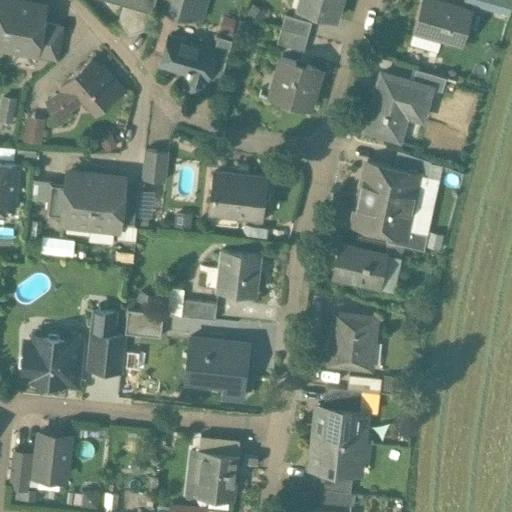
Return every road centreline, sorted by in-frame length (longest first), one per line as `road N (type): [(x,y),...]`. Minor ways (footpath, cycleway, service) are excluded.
road 1 (residential): [(0,446),(5,412),(18,397),(281,431)]
road 2 (residential): [(73,0),(195,118),(323,143)]
road 3 (residential): [(323,143),(281,431)]
road 4 (residential): [(323,143),(375,0)]
